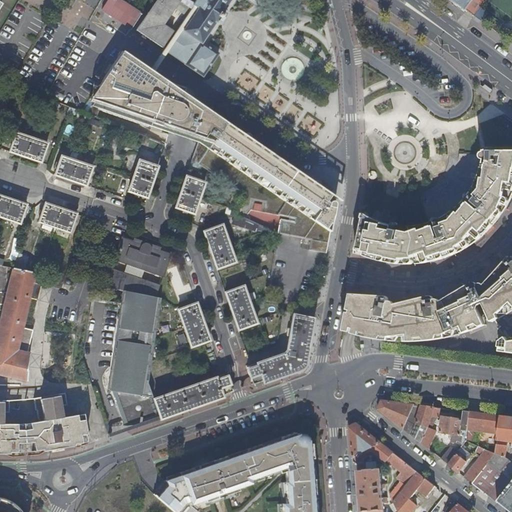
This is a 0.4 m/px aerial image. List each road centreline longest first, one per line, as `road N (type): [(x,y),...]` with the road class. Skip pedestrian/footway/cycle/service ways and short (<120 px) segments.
road 1 (residential): [(152,224),(203,91),(301,158),(351,158)]
road 2 (secondary): [(351,158),(320,353),(326,381)]
road 3 (residential): [(245,407),(190,245),(152,224)]
road 4 (secondary): [(76,472),(245,407)]
road 5 (residential): [(349,402),(487,511)]
road 6 (secondary): [(511,378),(384,363),(348,381)]
road 7 (secondary): [(348,381),(511,396)]
road 8 (residential): [(0,171),(152,224)]
road 9 (secondary): [(334,0),(348,59),(351,158)]
road 10 (primary): [(386,0),(497,71)]
